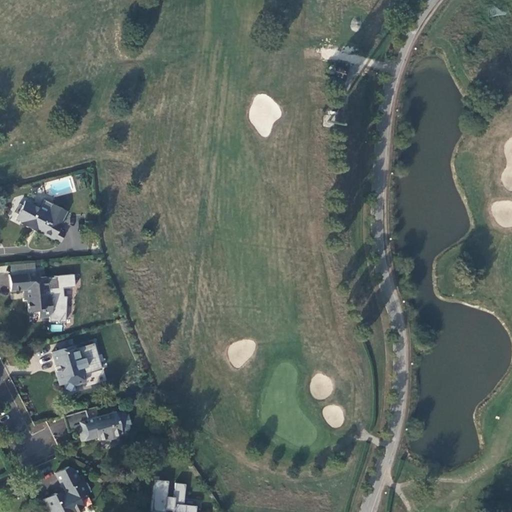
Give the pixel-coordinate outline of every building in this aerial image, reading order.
[(18,206),(16,210),(17,213),(18,214),(15,218),(22,222),(21,224),(37,232),(39,231),(54,239),(54,238),(59,241),(63,233),(58,230),(61,224),(60,224),(67,211),(52,204),(47,212),(24,201),(22,205),(18,206)] [(65,297),(62,297),(61,288),(73,287),(72,275),(53,276),(53,277),(46,278),(46,277),(38,278),(38,273),(8,275),(10,291),(23,290),(23,293),(26,293),(27,300),(28,312),(38,311),(38,317),(49,317),(48,322),(56,322),(56,324),(60,324),(60,323),(64,323),(65,297)] [(64,348),(51,352),(55,367),(59,366),(60,370),(55,372),(59,385),(63,384),(65,389),(70,392),(75,390),(74,385),(85,382),(85,380),(83,375),(85,371),(82,362),(81,362),(76,348),(73,349),(65,351),(64,348)] [(88,419),(85,410),(64,416),(68,431),(78,428),(81,441),(97,436),(98,440),(101,439),(104,441),(116,438),(118,434),(121,433),(121,432),(127,430),(129,427),(128,425),(130,424),(127,414),(125,415),(124,412),(122,411),(115,413),(115,411),(88,419)] [(54,473),(62,489),(63,491),(56,495),(55,493),(42,499),(48,511),(69,511),(71,511),(76,511),(83,509),(78,498),(89,492),(83,480),(80,482),(73,469),(67,466),(54,473)] [(210,511),(217,508),(194,472),(192,487),(207,511),(210,511)] [(153,479),(150,511),(160,511),(196,511),(197,506),(184,504),(186,484),(175,482),(173,496),(168,496),(169,481),(153,479)]
